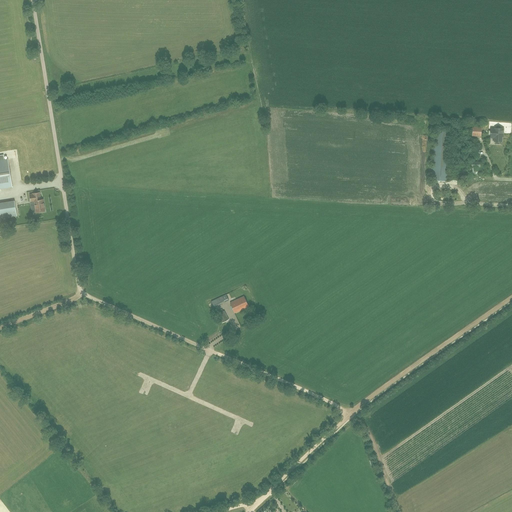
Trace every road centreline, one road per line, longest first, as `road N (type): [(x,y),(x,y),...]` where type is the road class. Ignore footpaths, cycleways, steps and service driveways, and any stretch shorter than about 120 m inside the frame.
road 1 (track): [(83,292),(32,0)]
road 2 (track): [(350,414),(83,292)]
road 3 (track): [(350,414),(511,297)]
road 4 (track): [(254,503),(350,414)]
